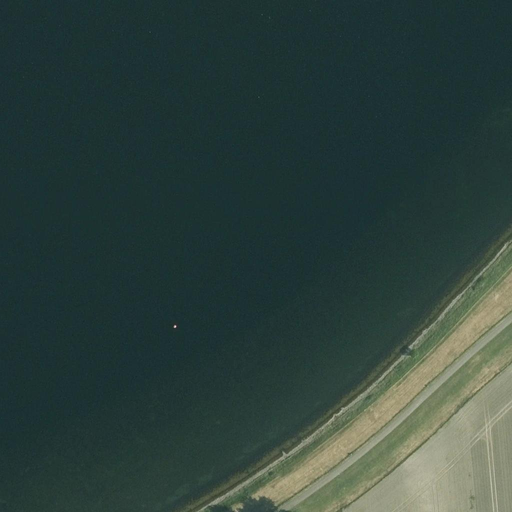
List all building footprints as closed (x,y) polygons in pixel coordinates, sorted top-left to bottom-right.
[(477,378),(482,374),(474,363),(469,366),(477,378)] [(450,405),(457,400),(451,393),(444,398),(450,405)] [(387,442),(392,449),(400,443),(394,436),(387,442)] [(372,464),(367,467),(370,473),(375,471),(372,464)] [(365,477),(370,474),(366,467),(361,469),(365,477)] [(354,476),(345,484),(352,492),(361,484),(354,476)] [(318,504),(326,508),(329,501),(321,498),(318,504)]
